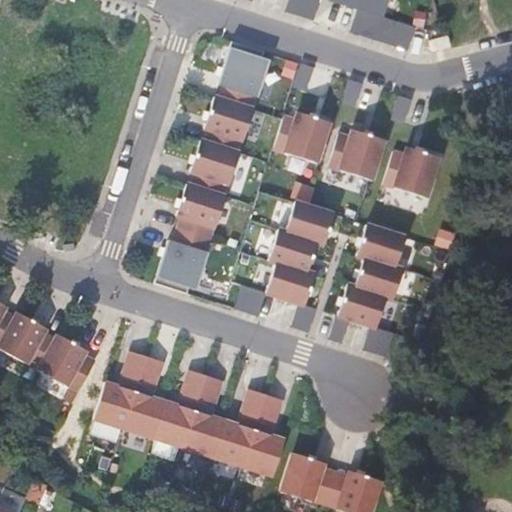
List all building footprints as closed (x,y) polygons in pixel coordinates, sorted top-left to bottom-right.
[(288,0),(285,11),(313,20),(319,0),(288,0)] [(336,0),(336,2),(358,8),(380,15),(385,0),(336,0)] [(358,8),(350,32),(408,50),(416,26),(380,15),(358,8)] [(449,35),(430,40),(434,52),(452,47),(449,35)] [(232,41),(218,84),(222,85),(257,97),(267,65),(260,63),(264,52),(232,41)] [(314,68),(301,63),(293,87),(306,91),(314,68)] [(363,83),(350,79),(342,103),(355,107),(363,83)] [(218,98),(253,110),(257,97),(222,85),(218,98)] [(412,99),(399,95),(391,120),(404,124),(412,99)] [(208,129),(243,140),(253,110),(218,98),(214,97),(212,102),(213,102),(206,123),(205,123),(204,128),(208,129)] [(284,116),(274,149),(316,162),(329,122),(324,121),(324,122),(302,115),(303,114),(298,112),(295,119),(284,116)] [(243,140),(208,129),(204,142),(239,153),(243,140)] [(339,133),(329,166),(371,180),(384,140),(379,138),(379,139),(357,133),(357,131),(353,130),(350,137),(339,133)] [(195,173),(229,184),(239,153),(204,142),(200,141),(198,146),(200,146),(193,167),(192,166),(190,171),(195,173)] [(394,151),(384,184),(426,197),(439,157),(434,156),(434,157),(412,150),(412,149),(408,147),(405,154),(394,151)] [(229,184),(195,173),(190,186),(225,197),(229,184)] [(181,216),(215,227),(225,197),(190,186),(186,184),(184,189),(185,190),(179,210),(177,210),(176,215),(181,216)] [(332,220),(334,215),(295,202),(285,232),(317,243),(324,246),(325,240),(324,240),(331,219),(332,220)] [(206,253),(215,227),(181,216),(173,242),(206,253)] [(405,238),(366,225),(365,230),(366,230),(359,251),(358,251),(356,256),(364,258),(396,267),(405,238)] [(315,247),(317,243),(285,232),(278,230),(268,261),(275,263),(276,262),(307,272),(309,268),(308,268),(314,247),(315,247)] [(173,242),(168,241),(154,283),(186,294),(190,282),(198,284),(208,253),(206,253),(173,242)] [(356,283),(354,287),(386,298),(393,300),(403,270),(396,267),(364,258),(362,262),(363,263),(357,283),(356,283)] [(299,303),(305,305),(306,300),(305,300),(312,279),(313,279),(315,274),(307,272),(276,262),(275,263),(266,293),(299,303)] [(266,293),(242,285),(235,309),(258,317),(266,293)] [(339,310),(337,316),(350,319),(370,326),(376,328),(386,298),(354,287),(347,285),(346,290),(347,290),(340,311),(339,310)] [(308,333),(316,309),(305,305),(299,303),(291,327),(308,333)] [(0,343),(15,317),(3,310),(0,315),(0,343)] [(0,343),(0,349),(26,364),(43,332),(46,328),(41,326),(40,327),(21,317),(22,315),(17,313),(15,317),(0,343)] [(342,343),(350,319),(337,316),(336,315),(328,339),(342,343)] [(387,358),(394,334),(376,328),(370,326),(363,350),(387,358)] [(26,364),(38,370),(55,339),(43,332),(26,364)] [(38,370),(66,386),(84,354),(86,350),(81,348),(81,349),(61,338),(62,337),(57,335),(55,339),(38,370)] [(129,352),(121,379),(138,384),(146,357),(129,352)] [(84,354),(66,386),(77,392),(95,361),(84,354)] [(163,362),(146,357),(138,384),(154,389),(163,362)] [(189,371),(181,398),(197,403),(206,376),(189,371)] [(222,381),(206,376),(197,403),(214,408),(222,381)] [(123,429),(138,384),(121,379),(118,387),(105,382),(93,420),(123,429)] [(154,389),(138,384),(123,429),(153,439),(165,401),(152,397),(154,389)] [(249,390),(240,417),(257,422),(265,395),(249,390)] [(282,400),(265,395),(257,422),(273,427),(282,400)] [(178,406),(165,401),(153,439),(183,448),(197,403),(181,398),(178,406)] [(214,408),(197,403),(183,448),(212,458),(224,420),(211,416),(214,408)] [(238,425),(224,420),(212,458),(242,467),(257,422),(240,417),(238,425)] [(273,427),(257,422),(242,467),(272,477),(284,440),(271,435),(273,427)] [(298,455),(293,453),(281,492),(312,502),(323,468),(324,463),(319,462),(319,463),(298,456),(298,455)] [(335,472),(323,468),(312,502),(324,506),(335,472)] [(354,473),(349,471),(348,476),(337,510),(341,511),(370,511),(380,481),(375,480),(375,481),(354,474),(354,473)] [(348,476),(335,472),(324,506),(337,510),(348,476)] [(40,503),(48,486),(37,480),(29,498),(40,503)]
